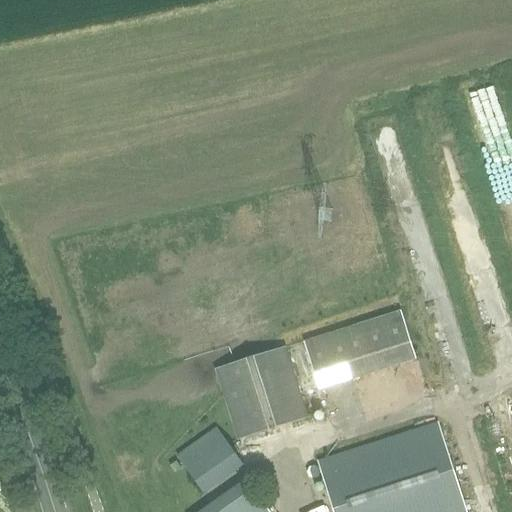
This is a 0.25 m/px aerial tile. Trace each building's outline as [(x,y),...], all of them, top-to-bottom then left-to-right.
[(320,390),(416,360),(401,312),(305,343),(320,390)] [(238,440),(308,418),(285,349),(216,371),(238,440)] [(333,511),(465,511),(437,424),(318,463),(333,511)] [(248,466),(223,429),(188,453),(213,490),(248,466)] [(176,462),(170,466),(175,473),(181,469),(176,462)] [(268,511),(251,485),(211,511),(268,511)]
